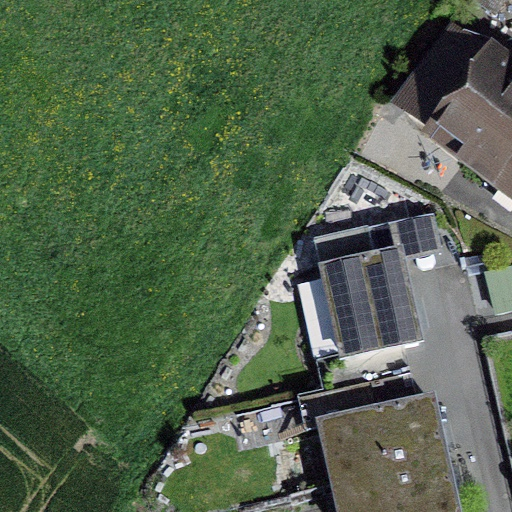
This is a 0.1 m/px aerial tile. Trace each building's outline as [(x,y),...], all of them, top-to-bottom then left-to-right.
[(478,0),(495,11),(503,0),(478,0)] [(407,105),(511,183),(511,85),(454,42),(407,105)] [(398,257),(323,274),(342,362),(319,367),(325,397),(349,392),(408,379),(401,349),(418,345),(398,257)] [(414,407),(408,379),(349,392),(356,420),(320,428),(334,489),(444,464),(431,404),(414,407)] [(454,511),(444,464),(334,489),(338,511),(454,511)]
